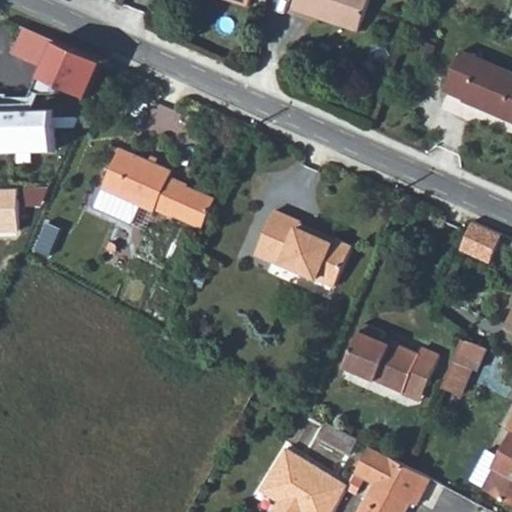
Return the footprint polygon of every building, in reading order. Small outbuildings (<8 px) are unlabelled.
[(224,0),(249,9),(251,0),(224,0)] [(300,0),(297,9),(361,31),(370,0),(300,0)] [(106,58),(26,22),(14,52),(46,65),(43,73),(91,94),(106,58)] [(469,102),(511,120),(511,71),(466,52),(451,89),(471,99),(469,102)] [(55,108),(0,109),(0,151),(56,151),(55,127),(55,116),(55,108)] [(82,115),(55,116),(55,127),(77,127),(82,115)] [(156,205),(158,200),(170,170),(173,162),(125,142),(106,184),(156,205)] [(170,170),(158,200),(175,208),(189,178),(170,170)] [(216,189),(189,178),(175,208),(202,220),(216,189)] [(286,260),(337,282),(353,246),(303,223),(305,218),(277,205),(257,251),(285,264),(286,260)] [(362,321),(343,366),(401,392),(406,380),(426,388),(440,357),(421,347),(418,354),(384,338),(387,332),(362,321)] [(488,375),(500,352),(469,341),(460,361),(476,369),(488,375)] [(472,378),(476,369),(460,361),(456,371),(472,378)] [(472,378),(456,371),(450,383),(471,392),(478,380),(472,378)] [(406,380),(401,392),(420,401),(426,388),(406,380)] [(511,431),(511,434),(500,457),(484,489),(511,501),(511,414),(504,428),(511,431)] [(352,452),(360,437),(344,428),(336,443),(352,452)] [(434,478),(374,445),(359,472),(380,483),(363,511),(408,511),(414,502),(420,505),(434,478)] [(336,511),(352,485),(290,447),(264,489),(282,500),(277,508),(277,511),(336,511)] [(489,450),(471,483),(484,489),(500,457),(489,450)]
